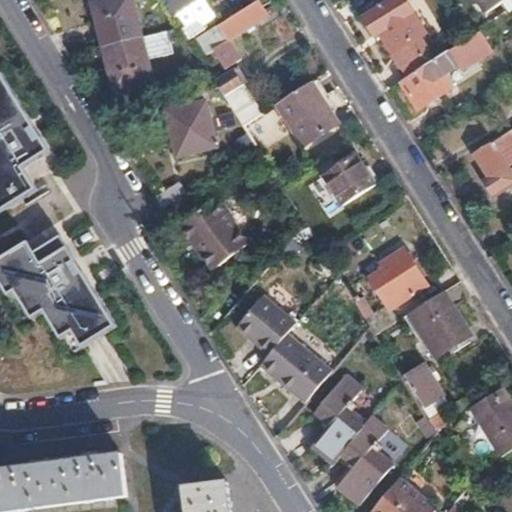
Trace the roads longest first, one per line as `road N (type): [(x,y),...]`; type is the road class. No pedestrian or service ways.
road 1 (residential): [(11,0),(121,179),(118,231),(210,373),(224,416)]
road 2 (residential): [(309,0),(511,318)]
road 3 (residential): [(0,414),(143,399),(224,416)]
road 4 (residential): [(224,416),(297,511)]
